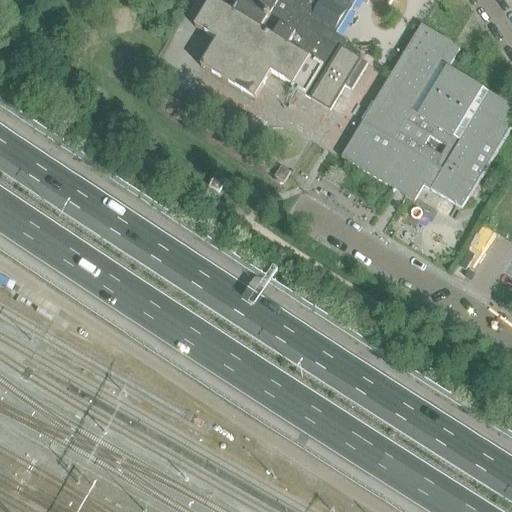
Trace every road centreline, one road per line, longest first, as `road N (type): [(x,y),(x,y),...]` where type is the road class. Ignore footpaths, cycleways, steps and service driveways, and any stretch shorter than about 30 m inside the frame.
road 1 (motorway): [(511,480),(0,148)]
road 2 (motorway): [(0,211),(463,511)]
road 3 (residential): [(511,338),(300,207)]
